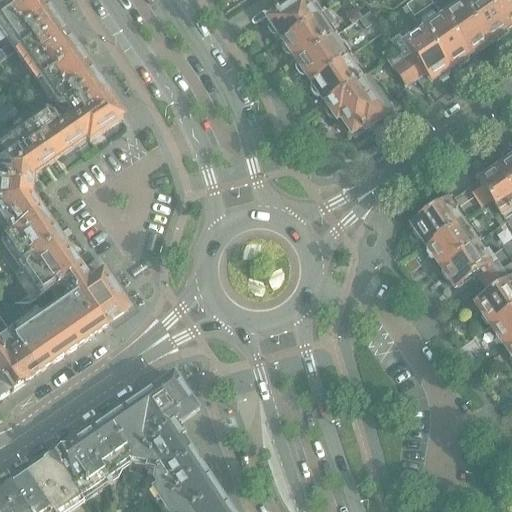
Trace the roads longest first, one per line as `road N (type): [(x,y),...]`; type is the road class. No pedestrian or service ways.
road 1 (residential): [(441,489),(453,417),(386,311),(312,288)]
road 2 (residential): [(0,446),(214,302)]
road 3 (secondary): [(270,217),(236,110),(166,0)]
road 4 (secondary): [(353,511),(306,365),(299,310)]
road 5 (secondary): [(245,324),(305,511)]
road 6 (residential): [(136,172),(97,201),(126,249),(143,190)]
road 7 (secondary): [(106,0),(175,98),(190,133)]
road 8 (residential): [(511,94),(402,169)]
road 9 (residential): [(402,169),(292,227)]
road 10 (residential): [(312,254),(402,169)]
